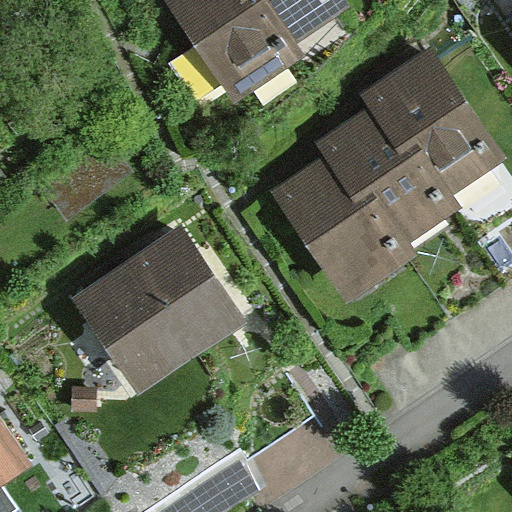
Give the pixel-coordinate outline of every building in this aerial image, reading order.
[(178,0),(240,97),(302,58),(294,45),(265,0),(253,0),(249,3),(246,0),(178,0)] [(253,0),(265,0),(294,45),(353,7),(348,0),(246,0),(249,3),(253,0)] [(366,89),(374,103),(408,155),(422,146),(452,192),(503,159),(432,47),(366,89)] [(194,51),(176,64),(204,104),(222,91),(194,51)] [(370,193),(402,243),(461,206),(452,192),(422,146),(408,155),(374,103),(317,139),(328,156),(357,202),(370,193)] [(348,295),(410,256),(402,243),(370,193),(357,202),(328,156),(279,187),(348,295)] [(241,323),(180,225),(69,293),(131,392),(241,323)] [(0,482),(32,459),(0,413),(0,482)]
